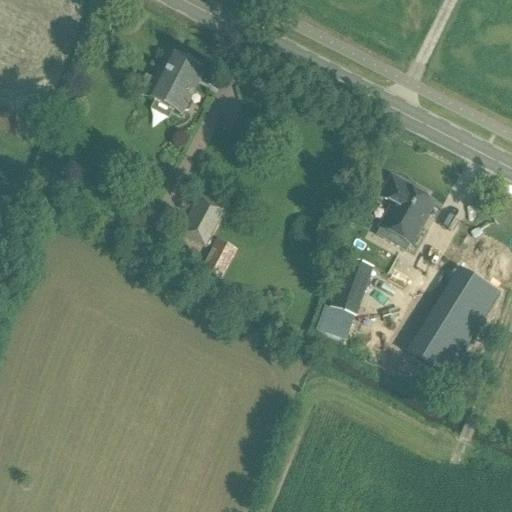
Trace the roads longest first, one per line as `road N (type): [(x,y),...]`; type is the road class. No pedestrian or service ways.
road 1 (secondary): [(511,171),(179,0)]
road 2 (track): [(457,458),(511,316)]
